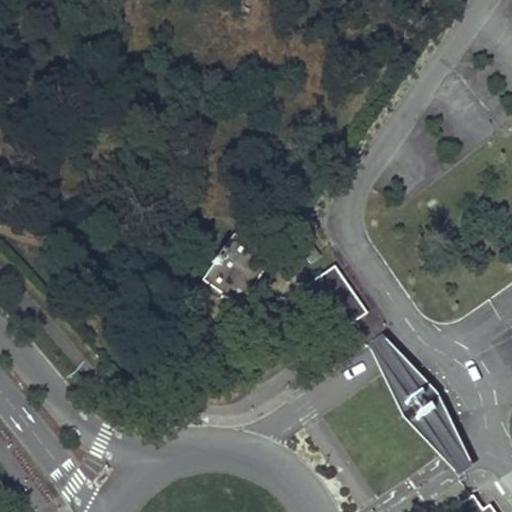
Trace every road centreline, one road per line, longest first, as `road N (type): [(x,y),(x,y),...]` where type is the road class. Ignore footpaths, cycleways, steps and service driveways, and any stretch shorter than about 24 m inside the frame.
road 1 (tertiary): [(169,453),(103,439),(0,328)]
road 2 (tertiary): [(316,511),(276,465),(246,451),(169,453)]
road 3 (tertiary): [(0,392),(87,511)]
